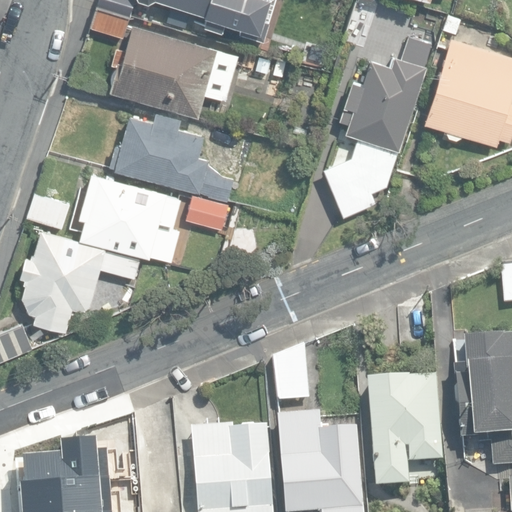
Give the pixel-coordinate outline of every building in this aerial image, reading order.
[(99,0),(98,4),(131,14),(134,0),(99,0)] [(147,0),(148,0),(161,0),(206,14),(202,25),(221,31),(223,27),(263,39),(274,0),(147,0)] [(356,0),(343,40),(366,47),(380,7),(375,6),(377,0),(356,0)] [(90,26),(122,36),(128,15),(96,5),(90,26)] [(443,29),(455,33),(460,17),(448,13),(443,29)] [(238,54),(133,23),(125,50),(116,47),(111,61),(117,63),(110,89),(198,115),(204,93),(225,99),(238,54)] [(323,167),(344,215),(376,201),(372,191),(387,185),(427,65),(425,64),(432,42),(409,34),(401,56),(394,54),(390,64),(370,58),(362,81),(353,78),(339,119),(348,122),(345,132),(357,136),(350,155),(323,167)] [(464,133),(498,145),(501,137),(510,140),(511,133),(511,100),(511,96),(511,54),(451,35),(425,122),(447,129),(449,135),(458,138),(464,133)] [(241,63),(254,67),(259,52),(247,47),(241,63)] [(256,70),(274,75),(275,72),(282,74),(287,60),(278,58),(278,61),(260,56),(256,70)] [(209,195),(227,200),(233,178),(222,175),(207,163),(208,159),(198,157),(204,134),(179,128),(181,117),(154,110),(152,119),(129,114),(122,145),(114,143),(109,164),(114,166),(114,168),(200,188),(209,195)] [(79,237),(149,255),(156,229),(170,233),(179,198),(166,194),(167,191),(91,171),(79,217),(84,218),(79,237)] [(27,216),(62,227),(69,204),(34,192),(27,216)] [(192,204),(212,209),(215,198),(195,192),(192,204)] [(140,256),(40,228),(31,256),(25,255),(19,275),(24,277),(23,281),(26,282),(22,295),(33,298),(29,310),(35,312),(33,320),(65,329),(72,306),(88,310),(101,267),(134,276),(140,256)] [(511,261),(501,262),(504,302),(511,301),(511,261)] [(397,304),(398,346),(428,345),(427,304),(397,304)] [(0,330),(0,361),(33,348),(23,322),(0,330)] [(490,441),(492,465),(511,463),(511,332),(504,333),(504,331),(463,334),(465,364),(453,364),(459,437),(477,436),(478,442),(490,441)] [(274,356),(278,400),(309,397),(304,344),(274,356)] [(366,377),(374,486),(409,483),(407,462),(443,459),(436,373),(409,375),(409,374),(366,377)] [(296,511),(321,510),(321,511),(363,511),(356,426),(320,429),(319,411),(278,414),(285,511),(296,511)] [(191,426),(197,511),(273,511),(266,424),(232,426),(232,423),(191,426)] [(120,511),(120,489),(41,494),(41,511),(120,511)]
